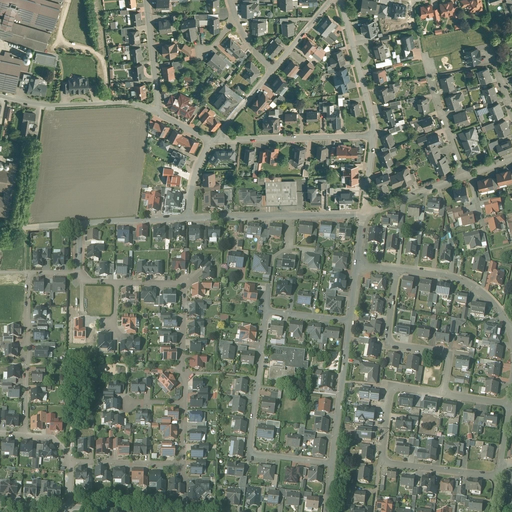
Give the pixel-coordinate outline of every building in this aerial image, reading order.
[(0,0),(0,13),(5,15),(3,20),(12,22),(13,18),(53,30),(61,5),(43,0),(0,0)] [(169,0),(157,0),(157,10),(169,10),(169,0)] [(218,0),(208,0),(209,11),(219,11),(218,0)] [(280,0),(281,9),(292,8),(292,1),(291,0),(280,0)] [(377,2),(363,0),(361,11),(370,12),(371,10),(374,11),(375,6),(376,7),(377,4),(377,2)] [(480,0),(469,0),(468,0),(469,5),(470,11),(482,9),(480,0)] [(452,1),(447,2),(446,3),(445,4),(444,3),(440,4),(443,15),(444,15),(445,16),(447,15),(448,14),(453,13),(454,13),(453,7),(452,1)] [(249,4),(242,4),(242,16),(252,16),(252,10),(258,10),(258,11),(258,4),(265,4),(257,4),(249,4)] [(402,8),(390,4),(387,13),(393,16),(399,18),(402,8)] [(432,5),(421,7),(422,13),(421,14),(422,16),(423,17),(425,17),(426,16),(433,15),(433,10),(432,5)] [(136,13),(130,13),(130,14),(132,24),(140,23),(139,12),(136,13)] [(329,17),(318,29),(325,35),(324,35),(325,36),(323,38),(331,45),(334,41),(327,35),(330,31),(334,27),(336,29),(339,25),(329,17)] [(3,20),(0,18),(0,38),(45,52),(50,34),(12,22),(3,20)] [(218,18),(210,18),(210,32),(219,32),(219,22),(218,22),(218,18)] [(171,20),(159,21),(161,33),(167,32),(172,31),(172,32),(171,20)] [(195,20),(182,22),(183,30),(185,29),(187,40),(196,39),(194,29),(197,29),(196,27),(195,20)] [(375,27),(374,21),(363,23),(364,29),(375,27)] [(259,22),(253,22),(253,34),(264,34),(264,27),(263,22),(259,22)] [(288,23),(284,23),(284,24),(283,24),(283,35),(293,35),(293,23),(288,23)] [(377,34),(375,27),(364,29),(366,36),(377,34)] [(135,31),(129,32),(129,33),(130,42),(139,41),(139,42),(138,30),(135,31)] [(337,37),(330,31),(327,35),(334,41),(337,37)] [(412,36),(402,38),(404,48),(405,53),(407,53),(409,53),(408,48),(414,46),(412,36)] [(240,47),(231,39),(224,47),(234,55),(239,49),(240,47)] [(275,41),(267,50),(275,56),(282,47),(279,44),(275,41)] [(317,48),(316,47),(309,41),(305,46),(302,49),(309,55),(309,56),(311,58),(312,58),(314,55),(320,60),(319,60),(320,60),(324,54),(319,50),(320,50),(319,48),(318,49),(317,48)] [(174,44),(165,45),(165,46),(163,46),(164,55),(166,55),(166,57),(176,56),(176,54),(178,54),(177,44),(174,45),(174,44)] [(189,47),(185,44),(182,48),(182,50),(190,55),(192,52),(189,51),(191,48),(191,47),(189,47)] [(383,44),(373,47),(374,51),(375,51),(377,59),(386,57),(385,53),(383,44)] [(326,52),(319,46),(321,48),(320,50),(319,50),(324,54),(326,52),(327,60),(326,52)] [(134,48),(130,49),(130,50),(131,60),(141,59),(140,47),(134,48)] [(245,53),(239,49),(234,55),(240,60),(241,58),(245,53)] [(466,58),(480,55),(480,51),(478,51),(477,49),(471,50),(465,51),(465,52),(466,58)] [(341,51),(333,53),(335,60),(331,61),(332,66),(336,65),(345,63),(341,51)] [(223,60),(215,54),(208,62),(219,72),(227,64),(227,63),(223,60)] [(22,60),(0,55),(0,89),(15,93),(20,69),(27,71),(25,70),(26,67),(28,67),(29,62),(22,61),(22,60)] [(481,59),(480,55),(466,58),(468,63),(468,64),(473,63),(480,62),(479,60),(481,59)] [(233,63),(226,57),(223,60),(227,63),(227,64),(230,67),(233,63)] [(182,61),(172,62),(173,66),(173,69),(182,68),(182,61)] [(292,61),(284,70),(291,76),(296,70),(297,71),(299,69),(297,68),(299,67),(292,61)] [(251,62),(246,66),(250,70),(244,77),(251,83),(255,78),(254,78),(257,75),(260,72),(251,62)] [(132,66),(131,66),(132,68),(133,78),(143,77),(142,65),(132,66)] [(307,65),(299,74),(305,79),(313,70),(307,65)] [(173,66),(163,67),(165,78),(170,78),(169,76),(174,76),(173,69),(173,66)] [(346,69),(338,71),(339,78),(335,79),(337,88),(338,88),(339,92),(348,90),(346,82),(350,81),(348,76),(349,75),(348,72),(347,73),(346,69)] [(488,69),(478,72),(481,83),(491,80),(488,69)] [(384,70),(373,72),(375,82),(386,79),(384,70)] [(32,75),(23,73),(22,80),(30,82),(31,77),(32,75)] [(279,76),(271,86),(279,93),(288,83),(279,76)] [(452,76),(441,79),(444,90),(445,90),(445,89),(448,88),(453,87),(451,82),(454,81),(452,76)] [(31,77),(30,82),(28,92),(37,93),(37,94),(44,95),(46,85),(38,84),(39,78),(31,77)] [(83,78),(75,78),(75,80),(69,81),(69,85),(68,85),(68,91),(70,91),(70,92),(76,91),(76,92),(81,92),(81,91),(88,91),(88,80),(83,80),(83,78)] [(138,85),(135,86),(136,97),(145,96),(144,85),(138,85)] [(231,89),(226,85),(219,92),(224,95),(225,94),(227,95),(231,89)] [(244,91),(238,86),(236,89),(242,94),(244,91)] [(387,88),(378,90),(381,102),(395,98),(394,92),(398,91),(397,87),(391,88),(387,89),(387,88)] [(493,87),(483,90),(485,94),(485,95),(486,94),(488,101),(492,100),(497,98),(493,87)] [(173,93),(169,101),(175,104),(177,101),(174,99),(176,94),(173,93)] [(264,93),(257,101),(256,101),(253,105),(253,106),(252,107),(259,113),(264,108),(263,107),(267,102),(268,103),(271,100),(264,93)] [(456,94),(446,98),(450,109),(455,107),(460,106),(459,104),(458,100),(463,98),(462,93),(456,95),(456,94)] [(189,99),(181,94),(177,101),(175,104),(173,108),(174,108),(182,112),(181,112),(190,117),(195,107),(194,107),(193,109),(186,105),(189,99)] [(224,95),(220,100),(218,99),(214,103),(223,111),(226,108),(225,108),(232,100),(227,95),(225,94),(224,95)] [(427,99),(418,100),(420,113),(429,111),(427,99)] [(358,103),(350,105),(352,115),(360,113),(358,103)] [(339,110),(333,110),(333,104),(323,105),(323,110),(327,110),(328,119),(340,119),(339,110)] [(499,104),(489,108),(490,110),(489,110),(493,119),(503,115),(499,104)] [(484,106),(479,109),(481,114),(489,110),(490,110),(489,108),(488,105),(484,106)] [(391,109),(383,111),(385,120),(388,120),(390,125),(395,124),(394,118),(393,118),(391,109)] [(207,111),(202,118),(206,122),(212,116),(212,115),(207,111)] [(466,111),(453,115),(456,124),(458,123),(459,124),(459,123),(464,121),(465,125),(470,123),(466,111)] [(35,114),(24,112),(22,121),(23,121),(21,132),(27,133),(29,122),(34,123),(35,114)] [(317,112),(307,112),(307,121),(317,120),(317,112)] [(297,122),(297,114),(286,114),(286,122),(297,122)] [(214,118),(212,116),(206,122),(209,124),(208,126),(214,131),(221,123),(215,118),(214,118)] [(432,117),(422,120),(424,127),(426,131),(431,129),(430,127),(435,125),(432,117)] [(278,119),(268,119),(269,122),(263,122),(263,130),(269,130),(269,131),(279,131),(279,130),(278,130),(278,124),(278,119)] [(420,120),(414,122),(417,130),(424,127),(422,120),(420,120)] [(505,121),(496,124),(497,126),(496,127),(499,136),(510,132),(505,121)] [(494,122),(484,126),(486,131),(496,127),(494,122)] [(169,127),(161,123),(160,125),(157,131),(157,132),(164,136),(169,127)] [(475,128),(468,131),(469,134),(470,137),(477,134),(475,128)] [(182,134),(174,130),(169,139),(177,143),(178,142),(181,136),(182,134)] [(391,134),(382,137),(386,147),(394,144),(391,134)] [(427,138),(426,138),(428,142),(429,146),(426,147),(428,153),(429,152),(438,149),(436,144),(441,142),(438,134),(427,138)] [(477,134),(470,137),(469,134),(462,137),(465,145),(464,145),(468,155),(472,154),(477,152),(474,146),(475,145),(474,141),(479,139),(477,134)] [(425,135),(417,138),(420,145),(428,142),(426,138),(427,138),(425,135)] [(169,143),(160,138),(158,142),(167,147),(169,143)] [(187,146),(186,147),(194,151),(198,142),(191,138),(190,140),(187,146)] [(497,140),(489,143),(491,150),(497,147),(497,145),(499,145),(497,140)] [(499,145),(497,145),(497,147),(500,155),(511,150),(511,143),(511,140),(499,145)] [(349,146),(342,147),(341,148),(338,148),(338,156),(339,157),(341,157),(342,156),(346,156),(346,157),(351,157),(351,156),(357,156),(357,157),(357,155),(357,148),(351,148),(349,146)] [(327,148),(318,147),(317,158),(326,158),(327,148)] [(274,148),(272,149),(272,150),(266,149),(266,152),(260,151),(259,160),(265,161),(265,160),(276,161),(278,148),(274,148)] [(305,149),(296,148),(294,160),(291,159),(289,160),(289,163),(293,163),(293,164),(296,168),(299,168),(303,165),(304,161),(305,149)] [(177,151),(173,149),(171,153),(175,155),(172,162),(181,166),(187,155),(178,150),(177,151)] [(255,150),(246,149),(244,161),(253,162),(255,150)] [(438,149),(429,152),(433,162),(436,161),(436,160),(441,158),(441,157),(439,157),(437,150),(438,149)] [(234,151),(216,152),(209,161),(216,166),(220,160),(235,160),(234,151)] [(389,153),(380,156),(385,166),(393,163),(389,153)] [(441,158),(436,160),(436,161),(437,165),(436,165),(437,166),(439,172),(449,169),(445,157),(441,158)] [(21,164),(9,162),(8,171),(5,191),(4,197),(1,216),(12,217),(21,164)] [(358,183),(357,167),(346,167),(346,176),(346,183),(358,183)] [(408,168),(402,170),(403,172),(398,173),(399,174),(390,177),(392,182),(391,182),(392,183),(395,182),(396,180),(397,180),(399,185),(401,184),(403,184),(404,187),(404,186),(405,187),(407,186),(408,185),(413,183),(413,182),(410,174),(408,168)] [(8,171),(0,169),(0,190),(5,191),(8,171)] [(510,171),(507,172),(507,171),(503,172),(506,183),(511,181),(511,178),(511,174),(510,171)] [(501,173),(497,174),(497,177),(499,183),(499,184),(506,183),(503,172),(501,172),(501,173)] [(384,175),(376,178),(379,186),(385,184),(391,182),(392,182),(390,177),(389,173),(384,175)] [(214,174),(204,174),(204,180),(203,181),(203,184),(204,185),(204,186),(211,185),(211,188),(219,188),(219,184),(215,184),(214,174)] [(271,186),(291,185),(296,185),(296,180),(282,180),(281,177),(266,177),(266,193),(271,193),(271,186)] [(491,178),(487,179),(487,178),(485,179),(487,190),(494,188),(493,186),(492,180),(491,178)] [(482,180),(478,181),(478,183),(480,190),(480,191),(487,190),(485,179),(482,180)] [(385,184),(379,186),(377,187),(381,197),(390,193),(388,187),(386,188),(385,184)] [(352,192),(343,192),(343,187),(335,188),(335,194),(339,194),(339,203),(345,203),(345,202),(352,202),(352,203),(352,192)] [(465,187),(454,190),(456,198),(462,197),(463,198),(467,197),(465,187)] [(316,195),(316,188),(308,189),(308,196),(311,196),(311,204),(322,204),(322,195),(316,195)] [(255,191),(239,192),(239,197),(244,197),(244,202),(244,206),(252,206),(252,204),(254,204),(261,204),(261,195),(257,195),(257,197),(255,197),(255,191)] [(291,192),(271,193),(266,193),(266,195),(261,195),(261,204),(261,205),(266,205),(266,206),(297,205),(297,192),(291,192)] [(160,197),(151,196),(143,194),(142,200),(149,202),(147,211),(151,212),(152,211),(153,209),(157,210),(159,198),(160,198),(160,197)] [(171,194),(169,194),(169,196),(167,207),(178,209),(179,200),(180,195),(171,194)] [(223,196),(204,196),(204,209),(215,209),(215,207),(218,207),(223,207),(223,202),(223,196)] [(441,202),(429,201),(428,209),(428,214),(433,214),(434,211),(434,210),(439,211),(439,212),(440,209),(441,202)] [(491,204),(484,205),(487,215),(490,214),(490,215),(495,214),(495,213),(498,212),(496,204),(496,203),(491,204)] [(420,209),(409,207),(408,217),(419,218),(419,215),(420,209)] [(461,211),(453,213),(454,220),(461,218),(461,217),(463,216),(461,211)] [(399,216),(389,214),(388,218),(388,224),(389,224),(398,225),(399,216)] [(463,216),(461,217),(461,218),(463,227),(474,224),(472,214),(463,216)] [(503,215),(495,217),(496,221),(498,221),(499,223),(505,222),(503,215)] [(496,221),(489,223),(491,233),(501,231),(499,223),(498,221),(496,221)] [(312,226),(299,224),(298,234),(304,235),(304,234),(311,235),(312,230),(312,226)] [(332,225),(321,224),(319,234),(330,235),(331,228),(332,225)] [(281,226),(269,225),(269,231),(269,236),(273,237),(274,235),(280,236),(280,237),(281,226)] [(261,227),(248,226),(248,228),(247,233),(247,235),(260,237),(261,227)] [(351,227),(340,226),(339,230),(338,236),(340,237),(345,237),(345,239),(349,239),(351,227)] [(183,228),(174,227),(174,231),(174,238),(175,238),(183,239),(183,228)] [(146,228),(137,228),(137,233),(137,238),(138,239),(146,239),(146,228)] [(161,228),(157,228),(154,228),(153,238),(162,239),(164,239),(164,232),(164,229),(161,229),(161,228)] [(199,228),(189,228),(189,233),(189,236),(189,237),(189,238),(196,238),(196,241),(201,242),(204,242),(204,241),(204,233),(199,233),(199,228)] [(215,228),(212,228),(212,229),(208,229),(208,232),(208,238),(212,238),(212,239),(215,239),(215,238),(219,239),(219,230),(215,229),(215,228)] [(125,229),(122,229),(118,229),(117,240),(125,240),(128,240),(128,237),(128,229),(125,229)] [(381,232),(370,230),(369,244),(380,245),(381,232)] [(97,232),(88,232),(88,242),(97,242),(97,232)] [(477,233),(464,236),(466,246),(474,244),(475,249),(481,248),(480,245),(478,236),(477,233)] [(392,239),(388,239),(387,251),(387,250),(396,251),(395,252),(396,252),(398,239),(392,239)] [(417,247),(407,246),(406,256),(415,257),(417,247)] [(432,249),(423,248),(422,260),(423,260),(426,260),(431,261),(432,249)] [(45,255),(42,255),(42,260),(45,260),(50,260),(50,249),(45,249),(45,255)] [(95,249),(88,249),(88,251),(87,251),(87,256),(88,256),(88,259),(98,259),(98,252),(98,249),(95,249)] [(451,250),(442,249),(440,260),(445,261),(444,263),(450,263),(451,250)] [(42,254),(34,254),(34,268),(42,268),(42,260),(42,255),(42,254)] [(242,256),(229,254),(228,264),(236,265),(236,268),(242,268),(243,259),(243,256),(242,256)] [(314,256),(305,254),(304,264),(311,265),(310,269),(317,270),(319,257),(319,256),(314,256)] [(347,256),(333,254),(332,261),(337,261),(336,268),(336,269),(340,270),(345,270),(346,263),(347,256)] [(61,255),(53,255),(53,266),(56,266),(61,266),(63,266),(63,261),(63,255),(61,255)] [(267,258),(255,256),(254,262),(256,262),(255,267),(258,267),(257,272),(265,273),(266,273),(266,268),(267,265),(266,265),(267,258)] [(294,258),(283,257),(282,261),(277,261),(276,269),(282,270),(282,267),(289,267),(289,268),(293,269),(294,258)] [(200,258),(197,258),(195,260),(195,259),(191,262),(193,265),(191,266),(196,270),(199,267),(205,262),(203,260),(200,258)] [(208,263),(204,259),(203,260),(205,262),(199,267),(202,270),(202,269),(208,263)] [(483,261),(476,260),(475,265),(473,264),(473,265),(474,265),(472,272),(482,274),(484,262),(485,262),(483,261)] [(130,261),(123,261),(123,266),(126,266),(126,270),(132,270),(132,261),(130,261)] [(182,261),(172,261),(172,270),(176,270),(176,271),(180,271),(180,270),(184,270),(184,264),(184,261),(182,261)] [(208,263),(202,269),(204,271),(208,271),(208,270),(211,267),(208,263)] [(496,265),(490,264),(488,273),(492,274),(493,272),(495,273),(496,265)] [(109,267),(100,266),(100,276),(108,277),(108,275),(108,271),(109,270),(109,267)] [(123,266),(117,266),(116,275),(122,275),(123,275),(126,275),(126,270),(126,266),(123,266)] [(154,266),(145,266),(145,274),(154,274),(154,266)] [(208,271),(204,271),(204,274),(203,274),(202,279),(202,280),(204,280),(213,280),(214,272),(208,271)] [(495,273),(493,272),(492,274),(490,284),(501,286),(503,275),(495,273)] [(344,278),(330,276),(330,282),(333,282),(332,290),(332,291),(336,291),(343,292),(344,278)] [(386,279),(372,277),(371,285),(376,285),(377,284),(379,285),(379,291),(385,292),(386,279)] [(64,280),(53,280),(53,285),(53,293),(64,293),(64,280)] [(414,281),(403,280),(402,290),(407,290),(407,289),(411,290),(412,290),(412,288),(414,281)] [(40,281),(37,281),(34,281),(34,292),(43,292),(43,291),(43,285),(43,281),(40,281)] [(432,284),(424,283),(424,284),(421,283),(421,282),(419,293),(420,293),(420,291),(430,293),(432,284)] [(291,285),(278,284),(276,295),(277,295),(277,294),(285,295),(285,296),(290,296),(291,285)] [(450,287),(438,285),(438,286),(439,286),(438,290),(437,296),(443,297),(443,296),(446,296),(447,292),(449,292),(450,287)] [(202,288),(193,287),(193,291),(192,291),(192,295),(193,295),(192,298),(202,299),(202,295),(204,295),(204,291),(202,291),(203,289),(203,288),(202,288)] [(130,290),(121,290),(121,302),(130,302),(130,301),(134,301),(134,303),(138,303),(138,300),(134,299),(134,298),(133,297),(130,297),(130,290)] [(155,290),(142,290),(141,299),(147,300),(147,303),(154,303),(154,298),(155,290)] [(171,292),(168,292),(168,293),(164,293),(163,298),(158,298),(158,307),(164,307),(164,304),(166,304),(167,304),(167,305),(171,305),(171,304),(172,304),(175,304),(175,293),(171,293),(171,292)] [(245,292),(244,292),(243,300),(255,302),(256,293),(253,293),(245,292)] [(311,295),(298,294),(297,304),(310,306),(311,300),(311,296),(311,295)] [(467,297),(457,295),(455,303),(460,304),(460,303),(466,304),(465,306),(466,306),(467,297)] [(335,299),(327,298),(327,299),(327,306),(331,306),(331,313),(340,314),(342,300),(335,299)] [(206,306),(203,306),(203,302),(194,302),(194,308),(200,308),(200,310),(206,310),(206,306)] [(379,303),(373,302),(371,314),(381,315),(383,303),(379,303)] [(486,307),(472,304),(471,310),(470,314),(471,314),(474,314),(474,315),(479,316),(479,315),(483,316),(484,317),(486,307)] [(194,308),(190,307),(189,318),(195,318),(198,318),(198,313),(200,313),(200,310),(200,308),(194,308)] [(36,310),(35,310),(35,314),(34,313),(33,317),(35,317),(35,321),(38,321),(45,321),(45,318),(46,318),(46,314),(45,314),(45,310),(39,310),(36,310)] [(135,317),(122,317),(122,327),(126,327),(134,327),(135,327),(135,317)] [(169,320),(164,319),(164,322),(164,324),(166,324),(166,328),(176,329),(176,323),(175,323),(175,320),(169,320)] [(283,325),(271,323),(270,333),(277,333),(276,336),(280,337),(281,337),(282,333),(283,325)] [(295,324),(290,324),(290,323),(289,333),(295,334),(294,338),(299,339),(300,339),(301,334),(302,324),(295,323),(295,324)] [(381,324),(371,323),(370,326),(369,335),(379,337),(380,331),(380,330),(381,324)] [(456,324),(450,323),(449,330),(448,330),(447,333),(450,334),(454,335),(455,327),(456,324)] [(320,326),(308,325),(307,334),(314,335),(313,340),(317,340),(319,340),(319,336),(320,326)] [(501,327),(492,326),(485,325),(484,332),(485,332),(485,331),(491,332),(490,340),(495,341),(498,341),(500,334),(499,334),(500,328),(501,328),(501,327)] [(194,326),(189,326),(189,329),(189,333),(189,337),(199,337),(199,328),(199,326),(194,326)] [(410,327),(399,326),(399,330),(398,329),(397,334),(408,336),(410,327)] [(18,328),(8,327),(8,336),(8,338),(12,338),(18,338),(18,335),(20,335),(20,330),(18,330),(18,328)] [(83,329),(75,329),(70,329),(70,342),(75,342),(75,339),(83,339),(83,341),(93,341),(93,327),(84,327),(84,328),(83,328),(83,329)] [(430,329),(419,328),(417,337),(418,337),(424,338),(424,339),(429,339),(430,330),(430,329)] [(250,330),(242,329),(240,329),(239,341),(254,343),(254,339),(255,339),(255,334),(255,333),(255,330),(250,330)] [(338,330),(327,329),(327,334),(326,338),(337,339),(338,330)] [(442,332),(438,332),(436,342),(441,342),(441,343),(443,343),(444,343),(448,344),(450,334),(447,333),(448,330),(443,329),(442,332)] [(38,331),(33,331),(33,335),(33,337),(33,341),(44,341),(44,333),(44,331),(38,331)] [(98,334),(98,349),(107,349),(107,352),(114,352),(114,342),(110,342),(110,334),(98,334)] [(170,335),(164,335),(164,338),(164,345),(176,345),(176,336),(170,335)] [(470,337),(459,335),(457,344),(461,345),(461,346),(467,347),(468,342),(469,342),(470,337)] [(136,339),(131,339),(131,340),(127,340),(127,344),(127,351),(138,351),(139,340),(136,340),(136,339)] [(198,344),(190,343),(190,353),(200,353),(200,346),(200,344),(198,344)] [(374,346),(370,346),(368,357),(364,356),(364,357),(377,358),(378,347),(374,346)] [(226,348),(224,347),(223,350),(223,356),(224,356),(223,361),(233,362),(234,349),(226,348)] [(501,348),(492,347),(491,354),(490,354),(489,358),(500,360),(501,356),(500,356),(501,348)] [(9,348),(5,348),(5,350),(5,358),(16,358),(16,353),(17,353),(17,350),(16,350),(17,348),(9,348)] [(40,348),(36,348),(36,354),(35,354),(35,358),(47,359),(47,355),(48,355),(48,350),(48,349),(40,348)] [(304,351),(282,349),(282,353),(286,354),(286,357),(272,355),(271,360),(276,360),(275,363),(282,363),(282,369),(270,367),(268,381),(277,382),(277,379),(294,381),(295,374),(294,374),(294,369),(302,370),(302,368),(307,368),(308,363),(303,363),(304,351)] [(170,352),(164,351),(164,354),(163,361),(175,361),(176,352),(170,352)] [(246,353),(241,352),(241,353),(240,362),(249,363),(248,366),(253,367),(254,354),(246,353)] [(399,357),(389,355),(388,362),(389,362),(388,368),(386,368),(397,370),(399,357)] [(419,359),(408,358),(406,370),(407,369),(412,370),(412,371),(417,372),(417,367),(419,359)] [(470,360),(457,358),(455,369),(462,370),(462,368),(468,369),(470,360)] [(198,360),(192,360),(190,360),(190,361),(190,366),(190,367),(192,367),(192,369),(194,369),(195,370),(198,370),(199,369),(201,369),(201,363),(202,360),(198,360)] [(378,367),(362,365),(361,373),(365,374),(365,372),(369,372),(368,380),(376,381),(378,367)] [(491,365),(490,365),(490,366),(489,370),(490,370),(489,377),(498,378),(500,366),(491,365)] [(18,370),(8,370),(8,375),(9,375),(9,379),(8,379),(8,380),(16,380),(18,380),(18,376),(19,376),(19,373),(18,373),(18,370)] [(36,374),(32,373),(32,383),(42,383),(42,375),(42,374),(36,374)] [(166,375),(159,382),(164,387),(172,380),(169,377),(166,375)] [(333,377),(321,376),(320,389),(331,390),(333,377)] [(172,380),(164,387),(169,392),(176,385),(174,382),(172,380)] [(150,381),(142,381),(142,384),(144,384),(144,390),(150,390),(150,381)] [(202,381),(193,381),(193,390),(199,391),(201,391),(201,388),(202,381)] [(247,382),(234,381),(232,392),(235,393),(235,394),(238,394),(245,395),(247,382)] [(493,383),(488,382),(488,383),(487,390),(486,390),(485,394),(496,396),(498,384),(493,383)] [(139,383),(135,383),(135,384),(132,384),(132,393),(135,394),(135,395),(139,395),(139,394),(143,394),(144,390),(144,384),(142,384),(139,384),(139,383)] [(123,386),(109,385),(109,392),(109,394),(112,394),(112,395),(119,395),(120,390),(123,390),(123,386)] [(11,389),(8,389),(8,392),(8,398),(18,399),(19,389),(11,389)] [(370,390),(362,389),(361,391),(361,393),(359,393),(358,394),(358,396),(359,397),(360,398),(360,400),(360,402),(362,403),(369,403),(370,403),(370,401),(378,402),(379,393),(370,392),(370,390)] [(36,392),(31,392),(31,402),(41,403),(41,400),(42,400),(42,395),(41,395),(41,392),(36,392)] [(199,394),(198,394),(198,399),(201,399),(201,402),(207,402),(207,394),(199,394)] [(413,398),(400,396),(399,407),(404,408),(405,407),(412,408),(412,409),(412,408),(413,398)] [(198,399),(195,399),(192,399),(190,399),(190,408),(201,408),(201,402),(201,399),(198,399)] [(270,400),(262,399),(261,410),(268,410),(268,414),(273,414),(275,401),(270,400)] [(437,402),(424,400),(423,410),(428,411),(428,410),(435,411),(435,412),(437,402)] [(239,402),(234,401),(234,402),(233,413),(243,414),(244,402),(239,402)] [(330,402),(319,401),(319,406),(320,406),(319,412),(319,413),(324,413),(328,414),(330,402)] [(113,402),(107,402),(107,404),(107,411),(118,411),(119,407),(119,405),(119,402),(113,402)] [(457,405),(444,403),(443,413),(448,414),(448,413),(455,414),(455,415),(457,405)] [(366,409),(361,408),(360,410),(358,409),(357,419),(359,419),(359,422),(365,422),(365,420),(373,421),(375,412),(366,410),(366,409)] [(420,409),(412,408),(412,409),(415,409),(414,414),(411,413),(411,416),(419,417),(420,409)] [(178,411),(175,411),(171,411),(168,411),(168,418),(168,420),(170,421),(177,421),(178,411)] [(475,413),(464,411),(463,420),(474,422),(475,418),(475,417),(474,417),(475,413)] [(147,413),(136,412),(136,422),(136,424),(140,424),(140,422),(145,422),(146,422),(146,416),(147,413)] [(201,414),(190,414),(190,423),(197,423),(200,423),(201,414)] [(497,417),(485,415),(485,419),(484,425),(496,426),(497,421),(497,417)] [(7,416),(7,423),(6,426),(10,427),(10,428),(14,428),(14,427),(17,427),(18,417),(7,416)] [(119,419),(116,419),(116,417),(110,417),(105,417),(105,419),(105,425),(112,425),(112,427),(122,427),(123,428),(123,427),(123,420),(119,420),(119,419)] [(41,420),(32,420),(31,431),(41,431),(41,420)] [(327,421),(316,420),(315,425),(317,425),(316,433),(326,434),(327,421)] [(409,421),(397,420),(396,429),(411,431),(412,423),(409,423),(409,421)] [(61,422),(51,421),(50,431),(53,431),(53,432),(58,432),(58,431),(61,431),(61,422)] [(242,423),(235,422),(235,423),(236,423),(236,427),(235,427),(234,433),(244,434),(246,423),(242,423)] [(458,427),(448,426),(447,436),(457,437),(458,427)] [(266,427),(259,427),(257,438),(265,439),(265,437),(271,438),(272,429),(266,428),(266,427)] [(168,429),(165,429),(165,432),(165,440),(170,440),(171,440),(174,440),(175,440),(175,436),(176,436),(176,433),(175,433),(175,429),(168,429)] [(363,430),(358,429),(358,430),(357,440),(371,441),(372,431),(363,430)] [(197,433),(189,432),(189,441),(200,442),(200,435),(200,433),(197,433)] [(300,438),(292,437),(292,436),(291,436),(290,437),(289,437),(288,441),(287,441),(286,446),(299,448),(300,438)] [(94,440),(86,440),(86,444),(88,444),(88,450),(94,450),(94,440)] [(12,453),(13,442),(3,441),(2,452),(12,453)] [(325,442),(315,441),(314,448),(313,455),(323,456),(325,442)] [(437,444),(427,442),(426,453),(423,452),(423,454),(418,454),(417,459),(425,460),(425,461),(435,462),(437,444)] [(29,443),(25,443),(21,443),(20,453),(30,454),(31,454),(32,451),(32,444),(29,443)] [(86,444),(78,443),(78,454),(88,455),(88,450),(88,444),(86,444)] [(236,443),(231,443),(230,448),(233,448),(233,452),(232,457),(241,458),(242,451),(242,444),(236,443)] [(49,445),(44,444),(44,446),(43,453),(39,452),(39,454),(39,458),(55,459),(56,453),(54,450),(51,447),(49,445)] [(106,444),(97,444),(97,455),(107,455),(107,451),(107,444),(106,444)] [(120,445),(118,445),(118,450),(118,455),(128,456),(128,445),(120,445)] [(410,446),(397,445),(396,455),(409,456),(410,446)] [(464,446),(454,445),(454,446),(446,445),(445,450),(445,451),(445,450),(454,451),(453,456),(463,457),(464,446)] [(144,446),(134,446),(134,455),(137,455),(137,456),(142,456),(142,455),(145,456),(145,451),(145,446),(144,446)] [(162,448),(162,450),(161,450),(161,454),(162,454),(162,457),(173,457),(173,455),(174,455),(174,451),(173,451),(173,448),(171,448),(166,448),(162,448)] [(493,449),(483,448),(484,448),(483,455),(482,454),(481,459),(492,461),(493,449)] [(199,449),(191,449),(191,458),(202,459),(202,452),(202,449),(199,449)] [(370,451),(363,450),(363,452),(362,462),(371,463),(372,451),(370,451)] [(243,467),(229,465),(227,476),(241,478),(243,467)] [(196,466),(191,466),(190,475),(201,475),(202,469),(202,466),(196,466)] [(274,468),(259,466),(258,475),(266,476),(266,480),(272,481),(273,477),(274,468)] [(296,471),(286,470),(285,481),(290,482),(290,483),(296,484),(296,477),(301,478),(301,477),(302,469),(296,468),(296,471)] [(84,469),(78,469),(78,471),(76,471),(76,481),(85,481),(86,481),(86,476),(86,471),(84,471),(84,469)] [(106,470),(95,469),(95,478),(103,479),(105,479),(105,474),(106,470)] [(321,471),(312,470),(313,469),(312,469),(312,470),(309,469),(309,470),(308,478),(311,479),(311,482),(320,483),(321,471)] [(124,470),(114,470),(114,471),(113,471),(113,475),(113,480),(122,480),(124,480),(124,477),(124,470)] [(143,471),(132,470),(132,480),(140,480),(142,480),(142,479),(143,471)] [(365,470),(360,470),(360,476),(359,476),(358,482),(368,483),(370,471),(365,470)] [(396,472),(388,471),(387,478),(396,479),(396,472)] [(159,473),(150,473),(150,476),(149,480),(150,480),(150,484),(157,484),(160,484),(160,482),(160,479),(159,479),(159,473)] [(431,477),(427,476),(427,478),(423,477),(422,489),(428,489),(427,494),(428,494),(433,495),(436,495),(437,488),(434,488),(435,479),(431,478),(431,477)] [(414,478),(402,477),(401,486),(406,487),(406,486),(413,487),(414,478)] [(179,482),(169,481),(169,485),(169,489),(169,492),(176,492),(179,492),(179,486),(179,482)] [(453,483),(442,481),(440,491),(445,491),(446,491),(452,492),(453,487),(453,483)] [(481,482),(467,481),(466,490),(480,492),(481,482)] [(165,482),(160,482),(160,484),(157,484),(157,492),(162,492),(162,491),(165,491),(165,482)] [(201,483),(195,483),(194,484),(194,483),(188,488),(189,488),(188,489),(188,495),(188,502),(197,502),(197,500),(205,492),(208,492),(208,485),(208,483),(201,483)] [(5,485),(1,484),(1,485),(0,494),(4,495),(8,496),(9,484),(5,484),(5,485)] [(13,484),(9,484),(8,496),(12,496),(13,495),(16,496),(17,486),(13,485),(13,484)] [(25,497),(35,498),(35,486),(25,486),(25,497)] [(49,488),(48,488),(48,495),(47,498),(51,498),(51,499),(55,499),(59,499),(60,489),(49,488)] [(259,491),(247,489),(246,499),(250,500),(250,505),(258,506),(259,497),(259,491)] [(240,492),(227,490),(226,495),(228,495),(228,500),(229,500),(229,505),(238,506),(239,501),(240,496),(240,492)] [(278,493),(268,492),(268,498),(269,498),(268,503),(272,503),(272,505),(277,505),(278,493)] [(366,493),(355,492),(354,502),(355,502),(355,501),(364,502),(364,503),(365,498),(366,498),(366,493)] [(299,495),(287,494),(287,498),(286,498),(285,505),(293,506),(297,507),(299,495)] [(311,498),(307,498),(306,508),(307,508),(311,508),(317,509),(318,499),(311,498)] [(483,502),(470,501),(469,511),(482,511),(483,502)] [(392,503),(379,502),(378,509),(383,510),(382,511),(391,511),(392,507),(392,503)]
